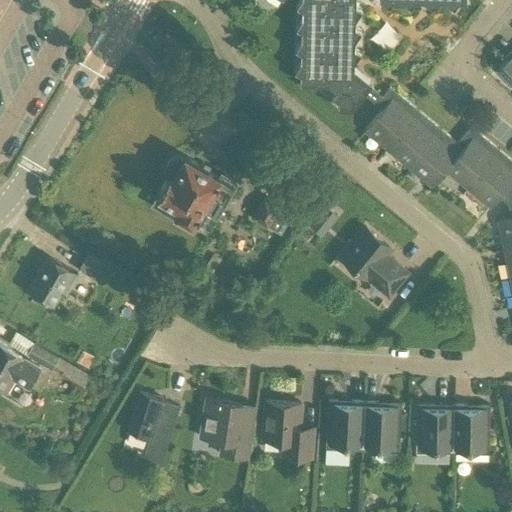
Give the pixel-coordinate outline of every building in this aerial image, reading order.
[(298,0),(296,5),(301,9),(301,18),(295,27),(300,30),(300,40),(294,48),(300,52),(299,62),(294,70),(299,73),(299,82),(326,83),(335,90),(331,95),(338,101),(337,107),(349,109),(371,82),(354,68),(353,68),(353,61),(359,51),(354,48),(354,39),(360,29),(354,26),(354,18),(361,8),(355,5),(355,0),(380,0),(388,5),(391,0),(401,0),(410,5),(413,0),(421,0),(432,6),(435,0),(443,0),(453,6),(457,1),(465,1),(465,0),(298,0)] [(391,18),(375,32),(389,48),(405,34),(391,18)] [(511,51),(495,68),(511,85),(511,51)] [(381,95),(369,86),(363,93),(381,107),(363,130),(431,186),(445,170),(489,207),(498,196),(507,203),(510,216),(496,220),(511,294),(511,159),(470,124),(456,141),(389,86),(381,95)] [(174,212),(203,229),(212,214),(217,217),(238,181),(221,171),(218,176),(184,156),(183,157),(178,154),(171,156),(165,166),(167,174),(170,176),(153,205),(172,216),(174,212)] [(281,234),(292,213),(262,197),(250,217),(281,234)] [(308,223),(322,235),(338,215),(324,203),(308,223)] [(387,293),(405,271),(383,253),(389,246),(364,226),(340,256),(364,277),(366,275),(387,293)] [(100,282),(110,264),(87,251),(77,269),(100,282)] [(65,293),(77,273),(46,254),(26,289),(53,305),(62,291),(65,293)] [(34,341),(26,354),(51,369),(59,356),(35,342),(34,341)] [(27,388),(40,366),(0,342),(0,389),(6,393),(14,380),(27,388)] [(66,378),(81,388),(89,375),(68,362),(60,375),(66,378)] [(162,460),(179,404),(163,399),(163,396),(140,389),(127,429),(149,436),(143,455),(162,460)] [(247,456),(255,404),(205,396),(199,435),(221,438),(219,452),(247,456)] [(361,448),(364,399),(327,397),(325,446),(361,448)] [(311,456),(313,426),(299,425),(301,401),(265,399),(262,437),(283,438),(282,454),(311,456)] [(364,399),(361,448),(398,450),(399,427),(404,427),(405,412),(400,412),(400,401),(364,399)] [(451,451),(452,402),(416,401),(415,450),(451,451)] [(452,402),(451,451),(488,452),(489,403),(452,402)]
